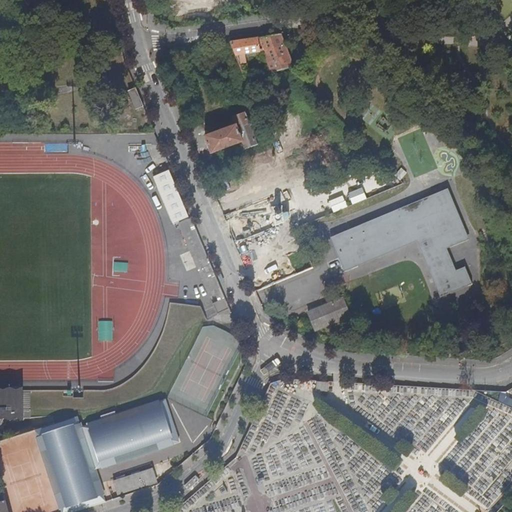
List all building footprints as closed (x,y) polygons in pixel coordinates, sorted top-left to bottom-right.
[(377,11),(376,7),(375,1),(375,0),(354,3),(355,14),(377,11)] [(294,66),(282,36),(281,34),(260,38),(264,51),(265,53),(273,74),(294,66)] [(264,51),(260,38),(231,43),(236,55),(245,54),(264,51)] [(236,55),(231,43),(225,44),(217,45),(217,46),(216,47),(217,48),(218,48),(222,57),(220,57),(222,62),(223,61),(232,82),(229,84),(232,92),(248,85),(236,55)] [(201,54),(211,52),(211,47),(199,49),(198,52),(196,54),(197,58),(201,58),(201,54)] [(206,108),(193,77),(188,79),(189,82),(176,87),(188,115),(206,108)] [(145,106),(137,88),(129,91),(137,109),(145,106)] [(258,144),(257,143),(255,136),(254,135),(252,124),(250,125),(245,114),(233,119),(236,126),(207,137),(214,154),(223,150),(225,153),(227,152),(226,149),(238,144),(242,143),(245,150),(258,144)] [(401,167),(394,174),(400,180),(407,171),(401,167)] [(173,224),(189,217),(170,171),(154,178),(173,224)] [(447,192),(353,232),(351,228),(345,230),(347,234),(334,239),(345,267),(416,239),(441,295),(470,283),(470,286),(474,284),(467,266),(455,271),(444,247),(467,237),(447,192)] [(272,226),(285,223),(284,218),(270,221),(272,226)] [(231,309),(192,219),(181,223),(212,296),(217,297),(219,301),(213,303),(218,315),(231,309)] [(323,252),(333,273),(342,268),(333,248),(323,252)] [(308,313),(313,323),(315,327),(316,330),(351,315),(344,298),(308,313)] [(98,341),(111,340),(110,322),(98,323),(98,341)] [(0,418),(29,418),(29,390),(0,389),(0,418)] [(167,398),(81,427),(83,435),(95,470),(101,468),(122,462),(181,443),(176,424),(167,398)] [(172,409),(175,418),(187,406),(178,402),(172,409)] [(61,511),(76,511),(106,502),(101,490),(98,480),(95,470),(83,435),(81,427),(78,418),(35,432),(61,511)] [(181,422),(176,424),(181,443),(182,445),(191,443),(185,425),(184,425),(181,422)] [(146,489),(157,486),(156,482),(153,470),(114,483),(118,495),(144,486),(146,489)] [(0,511),(8,511),(5,501),(0,502),(0,511)]
